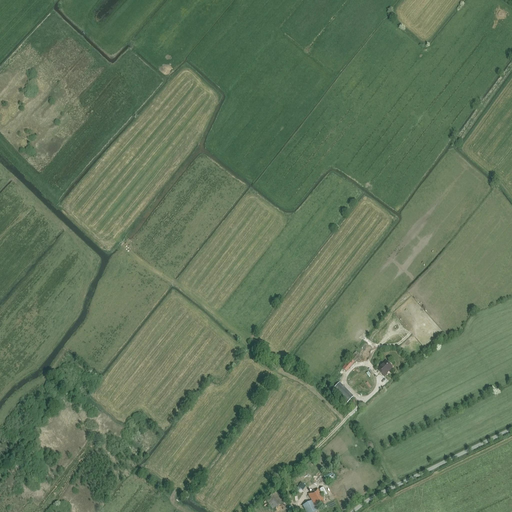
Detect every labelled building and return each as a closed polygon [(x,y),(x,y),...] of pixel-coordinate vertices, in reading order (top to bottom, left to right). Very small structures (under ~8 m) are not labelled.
[(361,356),(356,352),(350,359),(351,359),(343,368),(346,371),(354,362),(355,363),(361,356)] [(386,362),(378,370),(384,377),(387,374),(387,373),(392,367),(386,362)] [(353,397),(340,382),(332,389),(346,404),(353,397)] [(327,481),(334,478),(332,472),(324,476),(327,481)] [(306,486),(301,483),(298,487),(303,491),(306,486)] [(324,500),(318,489),(308,494),(311,501),(312,503),(315,507),(316,509),(325,504),(323,500),(324,500)] [(265,499),(271,509),(282,503),(275,492),(265,499)] [(303,505),(305,511),(316,511),(317,511),(316,509),(312,503),(311,501),(303,505)]
